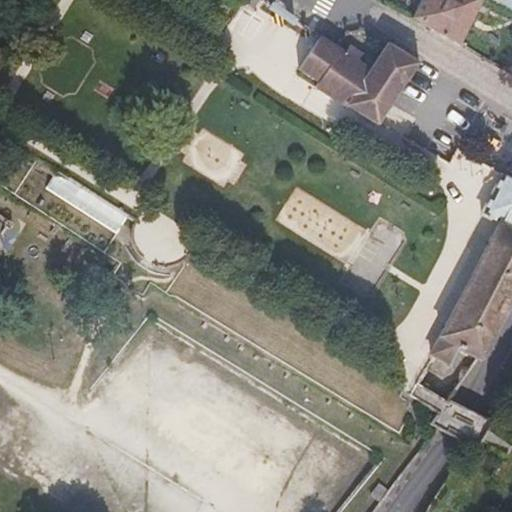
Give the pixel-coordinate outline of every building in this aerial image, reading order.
[(420,0),(412,18),(458,45),(480,0),(420,0)] [(511,0),(492,0),(511,10),(511,0)] [(387,43),(365,30),(348,54),(370,68),(387,43)] [(401,91),(420,64),(387,43),(370,68),(348,54),(336,47),(320,36),(298,69),(318,83),(315,87),(346,105),(378,123),(392,103),(401,91)] [(113,234),(128,209),(57,169),(44,189),(113,234)] [(489,240),(429,355),(449,365),(457,347),(481,358),(511,302),(511,300),(511,177),(503,173),(480,214),(498,223),(489,240)] [(468,448),(478,452),(495,423),(479,414),(469,409),(463,407),(451,401),(418,385),(410,398),(410,411),(432,429),(449,438),(461,444),(468,448)]
